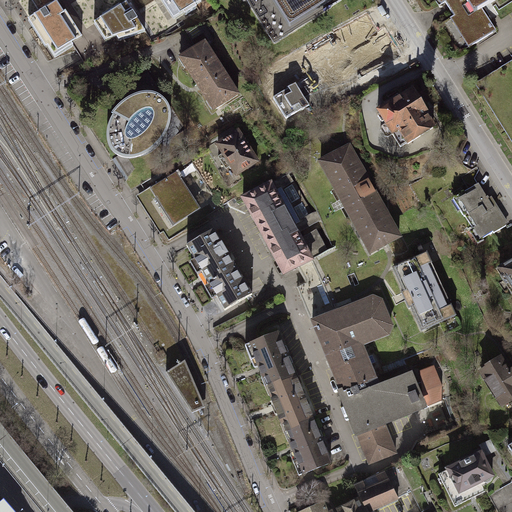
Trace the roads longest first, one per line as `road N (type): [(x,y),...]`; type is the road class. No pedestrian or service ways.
road 1 (residential): [(269,511),(202,345),(0,21)]
road 2 (secondary): [(184,511),(0,289)]
road 3 (primary): [(153,511),(0,323)]
road 4 (residential): [(392,0),(511,189)]
road 5 (primary): [(0,375),(96,502)]
